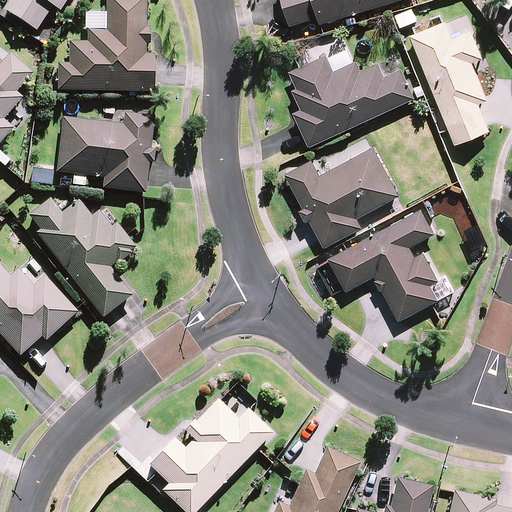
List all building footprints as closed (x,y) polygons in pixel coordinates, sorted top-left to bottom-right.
[(36,29),(52,4),(45,0),(10,0),(5,9),(36,29)] [(45,0),(52,4),(61,10),(66,0),(45,0)] [(150,27),(146,27),(145,0),(106,0),(106,29),(88,29),(88,42),(70,42),(70,64),(58,64),(57,89),(153,91),(154,54),(145,54),(145,43),(150,43),(150,27)] [(282,0),(290,24),(318,15),(313,0),(282,0)] [(313,0),(318,15),(320,22),(321,21),(391,0),(313,0)] [(412,7),(394,14),(399,27),(417,20),(412,7)] [(472,29),(452,37),(445,19),(410,34),(455,143),(490,129),(478,101),(487,98),(472,60),(483,55),(472,29)] [(327,56),(333,69),(354,60),(348,47),(327,56)] [(32,72),(9,52),(0,62),(0,140),(12,127),(3,119),(22,96),(16,91),(32,72)] [(361,69),(356,59),(354,60),(333,69),(327,56),(326,53),(289,70),(297,86),(292,89),(301,108),(293,111),(309,145),(414,96),(401,67),(384,75),(377,61),(361,69)] [(154,147),(151,147),(154,114),(124,111),(123,123),(62,116),(56,171),(103,176),(102,187),(146,192),(149,161),(153,162),(154,147)] [(399,193),(374,145),(319,173),(312,158),(285,172),(303,206),(299,208),(305,220),(309,218),(324,246),(362,225),(357,215),(399,193)] [(101,183),(70,181),(69,196),(100,198),(101,183)] [(40,229),(36,231),(103,316),(132,293),(111,266),(117,261),(118,263),(132,252),(131,250),(136,246),(127,234),(117,222),(111,226),(98,209),(91,215),(78,199),(62,211),(50,197),(28,214),(40,229)] [(434,231),(421,207),(329,257),(330,260),(345,287),(346,289),(374,274),(376,277),(374,278),(380,289),(382,288),(398,319),(432,301),(438,298),(430,283),(439,279),(423,251),(415,255),(409,244),(434,231)] [(0,330),(24,357),(45,337),(49,342),(82,313),(49,277),(38,286),(22,270),(14,277),(2,263),(0,265),(0,330)] [(439,279),(430,283),(438,298),(454,289),(446,275),(439,279)] [(249,409),(248,408),(238,418),(220,401),(218,398),(186,431),(193,437),(183,447),(173,437),(148,463),(169,482),(162,489),(186,511),(193,511),(256,448),(272,431),(249,409)] [(335,511),(359,462),(326,447),(314,473),(305,469),(301,479),(288,506),(277,501),(272,511),(335,511)] [(425,511),(432,485),(396,477),(390,505),(385,504),(382,511),(371,511),(355,508),(354,511),(425,511)] [(495,500),(453,490),(452,492),(447,511),(511,511),(511,509),(494,505),(495,500)]
